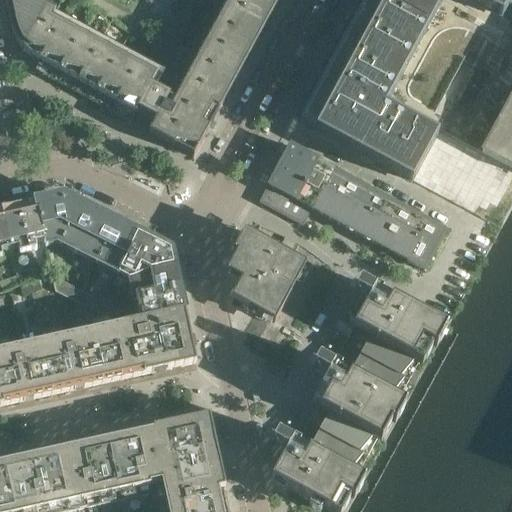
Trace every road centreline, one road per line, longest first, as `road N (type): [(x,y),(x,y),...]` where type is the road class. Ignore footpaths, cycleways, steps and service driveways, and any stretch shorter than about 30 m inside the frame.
road 1 (residential): [(278,129),(466,228),(427,299),(234,209)]
road 2 (residential): [(259,511),(206,258)]
road 3 (residential): [(183,227),(288,38)]
road 4 (residential): [(5,185),(71,173),(183,227)]
